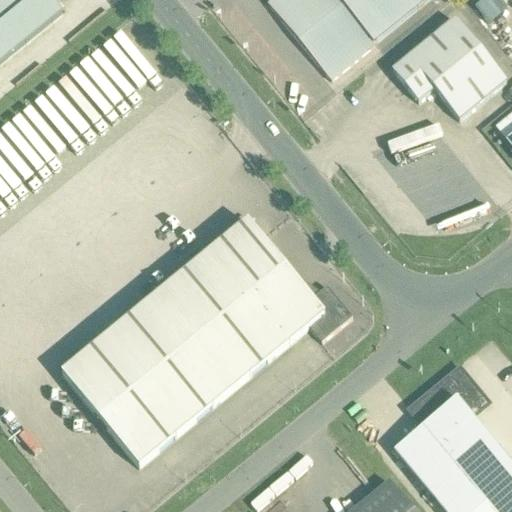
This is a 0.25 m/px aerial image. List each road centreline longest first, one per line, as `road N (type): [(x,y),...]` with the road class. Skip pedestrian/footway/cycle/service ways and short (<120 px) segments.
road 1 (unclassified): [(158,0),(433,335)]
road 2 (unclassified): [(208,511),(433,335)]
